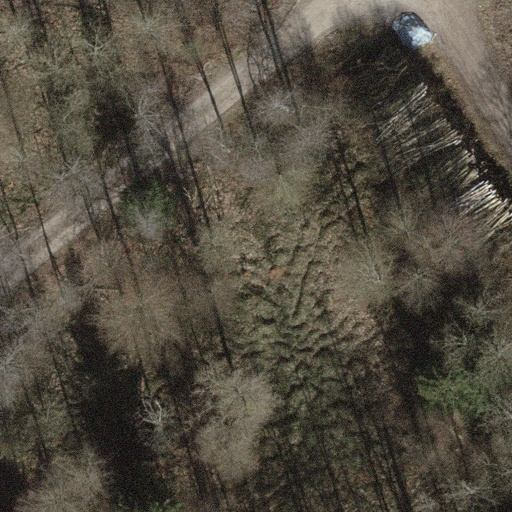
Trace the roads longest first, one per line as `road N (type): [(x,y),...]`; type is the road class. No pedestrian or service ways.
road 1 (track): [(0,297),(40,246),(344,0)]
road 2 (track): [(511,127),(434,0)]
